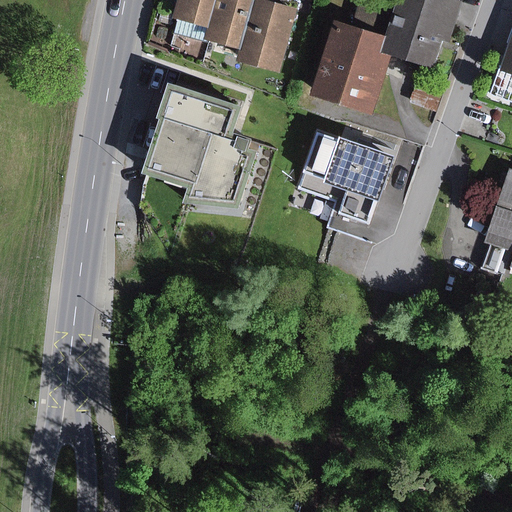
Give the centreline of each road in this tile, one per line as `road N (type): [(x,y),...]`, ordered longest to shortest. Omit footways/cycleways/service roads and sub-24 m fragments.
road 1 (primary): [(123,0),(88,215),(67,419)]
road 2 (residential): [(490,0),(396,269)]
road 3 (track): [(396,269),(308,473),(302,511)]
